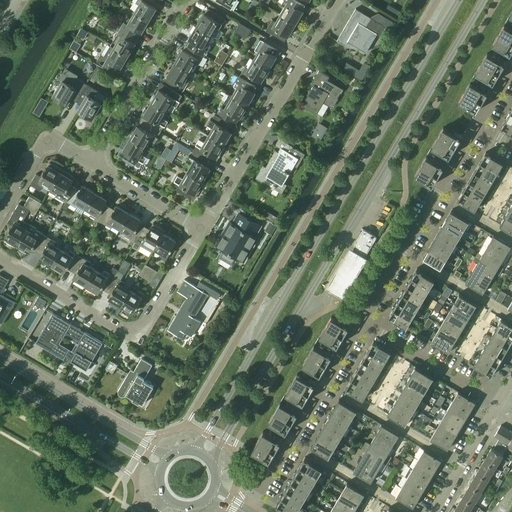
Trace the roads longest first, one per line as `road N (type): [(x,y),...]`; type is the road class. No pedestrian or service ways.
road 1 (tertiary): [(210,461),(483,0)]
road 2 (tertiary): [(459,0),(194,451)]
road 3 (unclassified): [(0,260),(137,338),(202,231)]
road 4 (residential): [(202,231),(338,0)]
road 5 (residential): [(361,321),(479,124)]
road 6 (residential): [(246,511),(361,321)]
road 7 (tertiary): [(168,457),(0,358)]
road 8 (residential): [(90,165),(188,0)]
road 9 (tertiary): [(0,376),(159,471)]
road 10 (residential): [(497,402),(361,321)]
road 11 (residential): [(0,219),(47,140),(90,165)]
road 12 (residential): [(90,165),(202,231)]
road 13 (residential): [(433,511),(497,402)]
